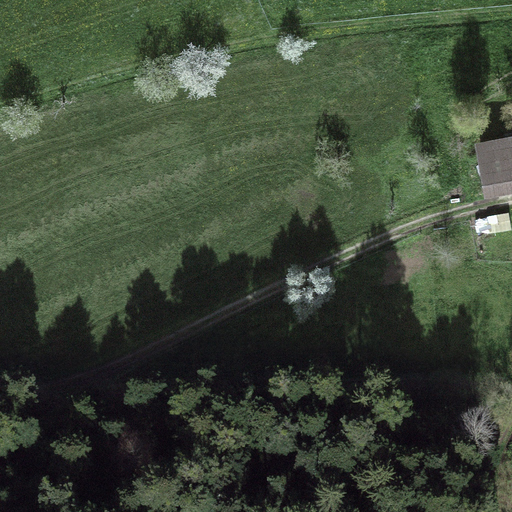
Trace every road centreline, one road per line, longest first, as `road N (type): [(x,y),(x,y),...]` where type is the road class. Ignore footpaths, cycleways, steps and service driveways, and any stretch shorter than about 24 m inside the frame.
road 1 (track): [(511,198),(320,258),(76,397),(0,417)]
road 2 (track): [(511,17),(279,43),(0,116)]
